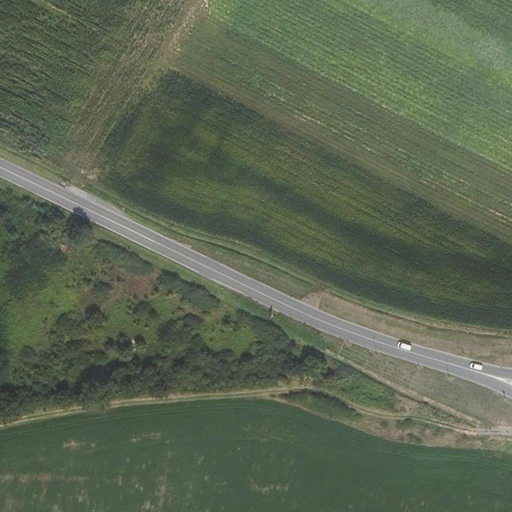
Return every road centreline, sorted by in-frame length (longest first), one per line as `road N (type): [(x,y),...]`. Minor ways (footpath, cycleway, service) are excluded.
road 1 (secondary): [(173,251),(303,319),(511,392)]
road 2 (secondary): [(511,374),(352,328),(173,251)]
road 3 (secondary): [(0,167),(173,251)]
